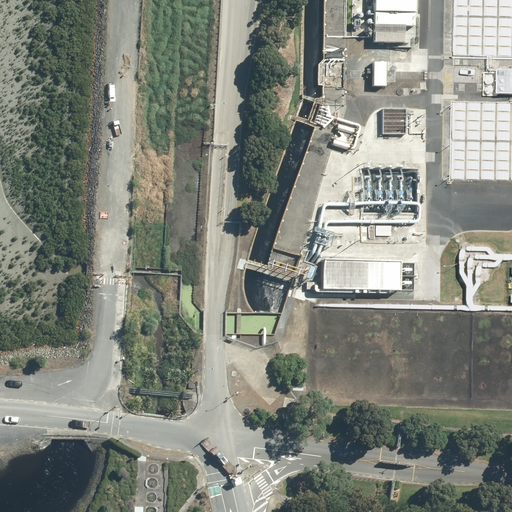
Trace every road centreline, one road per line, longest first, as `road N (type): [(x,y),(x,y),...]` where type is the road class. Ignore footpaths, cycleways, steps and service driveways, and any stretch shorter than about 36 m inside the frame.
road 1 (track): [(113,0),(97,309),(107,333)]
road 2 (unclassified): [(220,437),(0,413)]
road 3 (unclassified): [(511,476),(315,453)]
